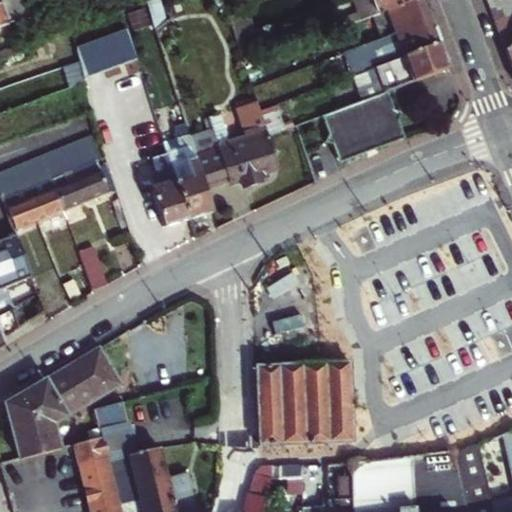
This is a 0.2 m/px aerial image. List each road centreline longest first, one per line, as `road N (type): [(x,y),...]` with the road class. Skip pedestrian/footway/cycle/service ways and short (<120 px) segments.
road 1 (residential): [(226,252),(443,151),(504,135)]
road 2 (residential): [(0,381),(226,252)]
road 3 (residential): [(223,511),(235,434),(226,252)]
road 4 (tertiary): [(458,0),(504,135)]
